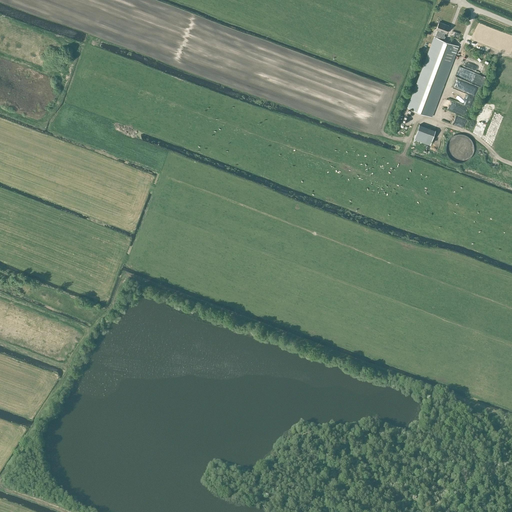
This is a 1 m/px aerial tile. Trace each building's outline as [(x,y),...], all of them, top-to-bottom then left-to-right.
[(437,30),(434,36),(408,107),(432,116),(458,46),(443,40),(445,36),(444,36),(445,33),(446,33),(449,25),(439,21),(436,29),(437,30)] [(481,65),(468,62),(467,64),(466,66),(478,68),(477,71),(482,72),(482,70),(480,69),(481,65)] [(468,106),(475,88),(455,80),(446,100),(465,107),(466,105),(468,106)] [(441,117),(458,123),(459,121),(465,123),(467,117),(441,109),(441,110),(443,111),(441,117)] [(430,145),(435,130),(419,124),(414,139),(430,145)] [(451,147),(452,157),(465,156),(465,146),(451,147)]
